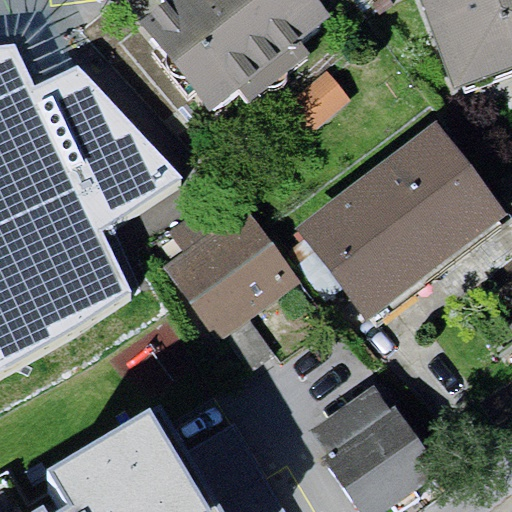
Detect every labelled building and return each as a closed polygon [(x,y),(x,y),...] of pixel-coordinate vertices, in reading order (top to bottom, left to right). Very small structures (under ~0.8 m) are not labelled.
[(286,0),(182,0),(133,40),(200,124),(313,34),(286,0)] [(511,0),(403,0),(436,99),(511,74),(511,0)] [(12,55),(0,56),(0,379),(74,338),(130,300),(101,240),(180,188),(76,76),(32,97),(12,55)] [(307,90),(267,122),(288,147),(328,115),(307,90)] [(423,146),(286,247),(351,335),(489,234),(423,146)] [(227,229),(149,286),(199,354),(277,297),(227,229)] [(0,473),(0,511),(280,511),(235,422),(185,452),(159,415),(44,481),(50,494),(29,508),(6,470),(0,473)] [(381,431),(315,477),(339,511),(388,511),(422,489),(381,431)]
